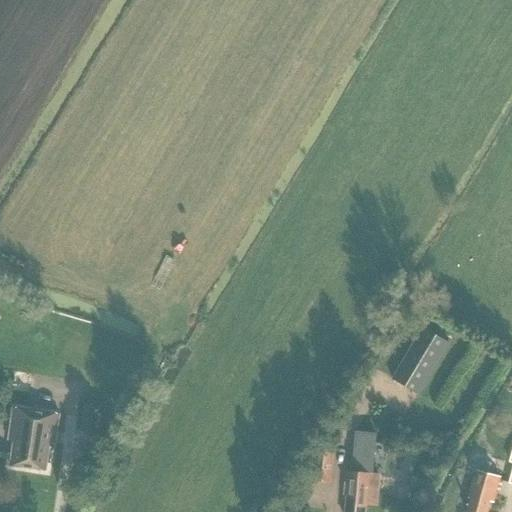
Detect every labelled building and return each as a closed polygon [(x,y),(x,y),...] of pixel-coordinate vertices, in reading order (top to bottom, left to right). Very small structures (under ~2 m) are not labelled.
[(95,371),(106,338),(68,325),(57,358),(95,371)] [(449,342),(423,327),(392,378),(418,394),(449,342)] [(93,432),(96,407),(83,404),(80,429),(93,432)] [(49,446),(54,447),(58,413),(12,406),(7,439),(13,439),(10,465),(45,470),(49,446)] [(373,473),(377,426),(357,423),(354,454),(349,472),(346,472),(344,495),(347,495),(345,511),(364,511),(365,503),(377,504),(379,473),(373,473)] [(331,482),(334,453),(315,453),(312,482),(331,482)] [(495,491),(499,479),(486,476),(488,467),(477,465),(468,497),(470,498),(466,511),(486,511),(492,490),(495,491)]
